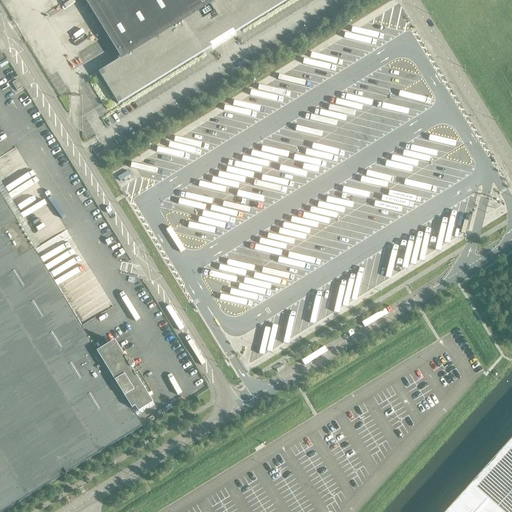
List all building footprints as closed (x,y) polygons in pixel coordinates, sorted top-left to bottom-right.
[(84,0),(121,59),(98,72),(118,104),(211,47),(209,44),(219,38),(220,39),(222,39),(223,37),(223,35),(233,30),(235,33),(287,0),(84,0)] [(12,83),(17,91),(22,88),(17,80),(12,83)] [(128,173),(118,179),(120,182),(130,177),(128,173)] [(0,511),(1,511),(143,427),(136,415),(153,405),(114,343),(98,352),(82,327),(40,257),(35,249),(0,191),(0,511)] [(511,511),(511,438),(446,511),(511,511)]
